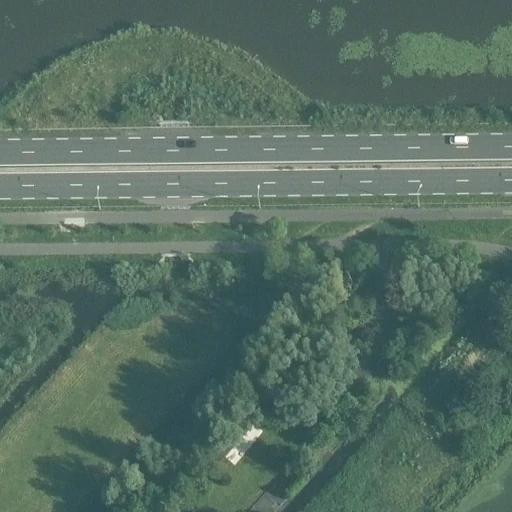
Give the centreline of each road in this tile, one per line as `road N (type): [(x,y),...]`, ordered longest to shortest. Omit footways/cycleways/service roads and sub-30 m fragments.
road 1 (primary): [(0,186),(511,181)]
road 2 (primary): [(511,147),(0,152)]
road 3 (track): [(215,511),(377,353),(385,245)]
